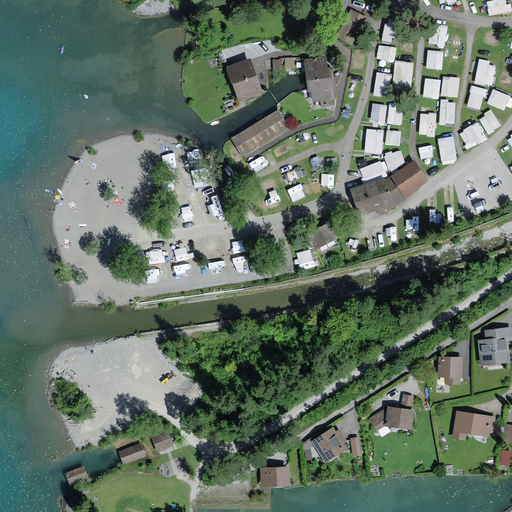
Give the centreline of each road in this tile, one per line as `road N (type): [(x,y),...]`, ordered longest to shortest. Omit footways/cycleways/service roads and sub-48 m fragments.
road 1 (track): [(511,273),(240,445),(208,445),(164,411)]
road 2 (track): [(422,11),(412,144),(433,184)]
road 3 (track): [(471,20),(456,133),(466,161)]
